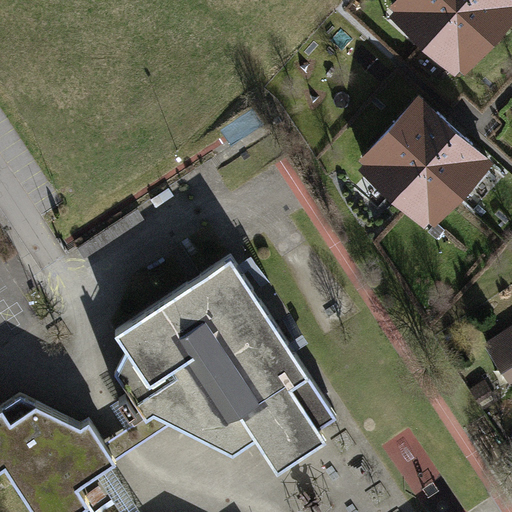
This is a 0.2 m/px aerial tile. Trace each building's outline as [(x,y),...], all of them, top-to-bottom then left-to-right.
[(396,10),(391,16),(454,75),(460,69),(464,72),(511,21),(511,0),(394,0),(390,4),(396,10)] [(419,95),(359,160),(364,164),(360,168),(425,228),(430,222),(434,225),(493,162),(419,95)] [(144,218),(136,208),(77,247),(84,258),(144,218)] [(233,257),(117,335),(128,352),(113,376),(139,420),(147,413),(170,424),(231,454),(251,441),(274,472),(326,438),(322,428),(337,416),(233,257)] [(511,328),(482,348),(510,389),(511,387),(511,328)] [(17,397),(0,408),(0,464),(2,463),(33,511),(73,511),(85,504),(76,487),(97,475),(109,466),(114,463),(102,444),(86,419),(74,425),(17,397)] [(170,424),(147,413),(139,420),(102,444),(114,463),(170,424)] [(139,511),(109,466),(97,475),(114,502),(120,511),(139,511)]
